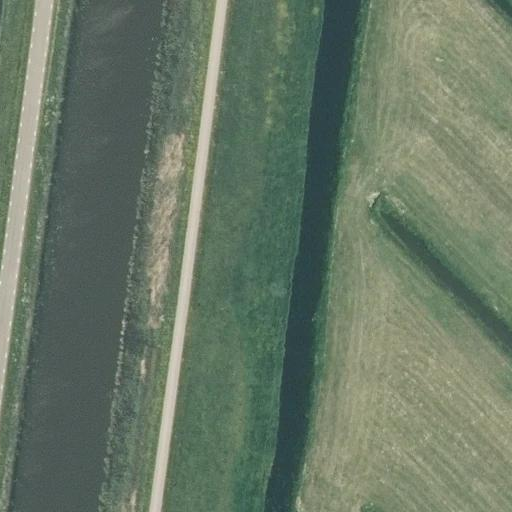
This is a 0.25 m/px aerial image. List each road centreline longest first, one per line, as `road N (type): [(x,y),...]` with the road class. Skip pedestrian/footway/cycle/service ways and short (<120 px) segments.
road 1 (unclassified): [(147,511),(215,0)]
road 2 (unclassified): [(0,315),(42,0)]
